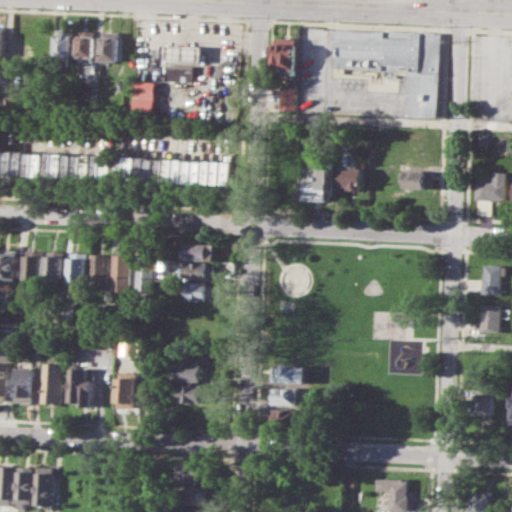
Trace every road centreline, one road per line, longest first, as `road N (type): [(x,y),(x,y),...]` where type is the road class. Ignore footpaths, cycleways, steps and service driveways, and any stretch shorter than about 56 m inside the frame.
road 1 (residential): [(261,2),(243,511)]
road 2 (residential): [(0,212),(452,234)]
road 3 (residential): [(0,438),(443,455)]
road 4 (secondary): [(213,0),(511,12)]
road 5 (residential): [(452,234),(461,10)]
road 6 (residential): [(443,455),(452,234)]
